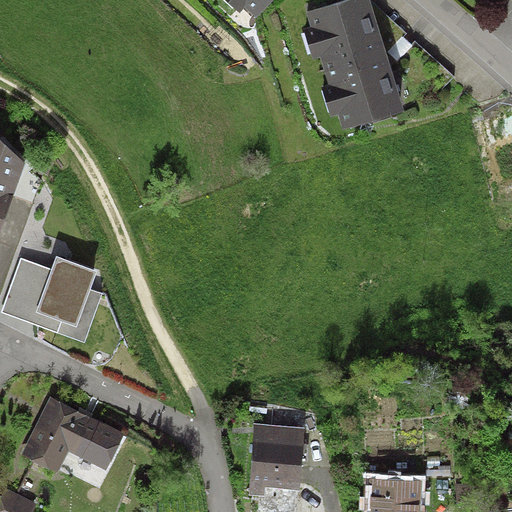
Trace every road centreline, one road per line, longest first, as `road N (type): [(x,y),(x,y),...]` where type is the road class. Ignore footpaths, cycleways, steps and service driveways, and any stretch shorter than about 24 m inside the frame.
road 1 (track): [(210,444),(86,156),(0,84)]
road 2 (residential): [(0,332),(210,444)]
